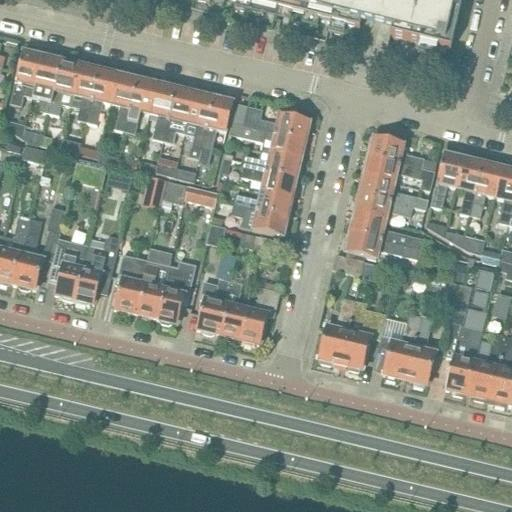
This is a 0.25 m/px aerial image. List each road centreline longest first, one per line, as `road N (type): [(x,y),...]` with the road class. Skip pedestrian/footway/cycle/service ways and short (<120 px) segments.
road 1 (secondary): [(511,474),(0,353)]
road 2 (secondary): [(0,391),(507,511)]
road 3 (residential): [(351,95),(0,10)]
road 4 (residential): [(281,385),(351,95)]
road 5 (residential): [(281,385),(0,317)]
road 6 (residential): [(511,439),(281,385)]
road 7 (residential): [(471,124),(500,0)]
road 8 (residential): [(471,124),(351,95)]
